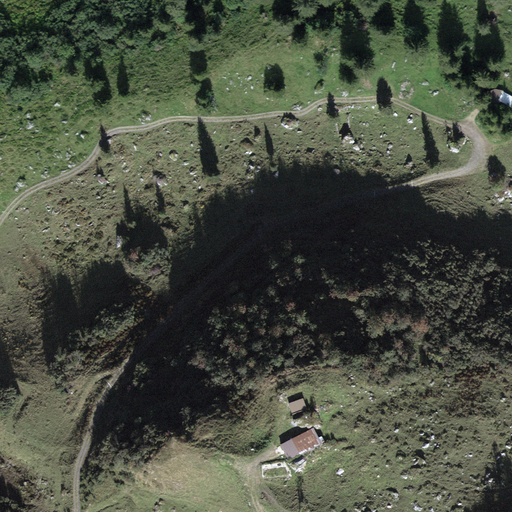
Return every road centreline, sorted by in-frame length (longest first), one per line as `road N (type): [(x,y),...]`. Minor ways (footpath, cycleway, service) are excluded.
road 1 (track): [(77,511),(80,466),(118,379),(230,255),(276,223),(464,169),(476,141)]
road 2 (track): [(0,222),(22,195),(75,172),(105,135),(166,120),(295,114),(326,100),(379,98),(469,131),(476,141),(511,140)]
